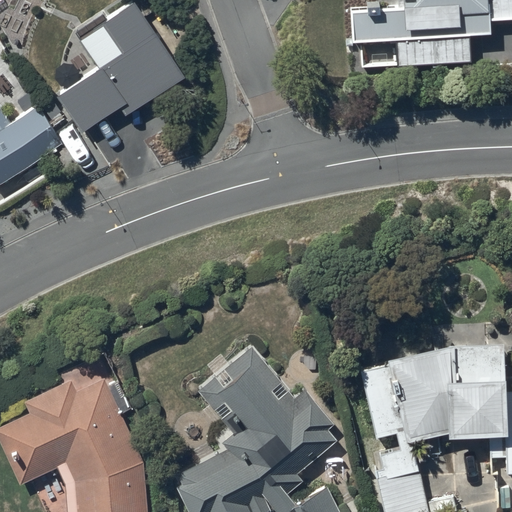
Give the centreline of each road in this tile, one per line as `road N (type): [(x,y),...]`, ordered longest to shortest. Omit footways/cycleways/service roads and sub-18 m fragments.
road 1 (residential): [(0,281),(160,211),(289,173)]
road 2 (residential): [(289,173),(394,154),(511,146)]
road 3 (residential): [(289,173),(234,0)]
